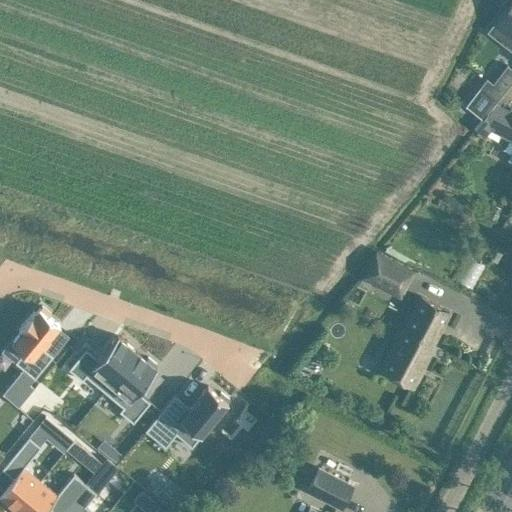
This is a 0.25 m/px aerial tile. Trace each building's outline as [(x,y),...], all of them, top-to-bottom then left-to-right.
[(507,5),(494,22),(511,35),(511,0),(503,0),(502,2),(507,5)] [(479,86),(465,104),(482,118),(485,114),(495,101),(511,80),(511,67),(506,64),(492,82),(486,77),(479,86)] [(488,112),(487,115),(496,120),(508,126),(511,128),(511,109),(495,101),(492,106),(489,111),(488,112)] [(496,120),(490,130),(503,136),(508,126),(496,120)] [(511,218),(507,216),(500,229),(511,235),(511,218)] [(376,251),(370,262),(381,268),(374,281),(400,295),(413,270),(376,251)] [(402,348),(389,373),(412,385),(429,353),(421,349),(427,339),(433,342),(449,310),(421,295),(405,325),(403,324),(393,343),(402,348)] [(13,339),(12,340),(23,349),(15,360),(34,376),(53,353),(42,344),(58,325),(60,322),(48,313),(51,311),(42,304),(40,306),(39,306),(36,310),(33,308),(18,327),(21,329),(13,339)] [(85,346),(68,367),(82,378),(86,373),(104,389),(136,349),(117,333),(98,356),(85,346)] [(136,349),(104,389),(123,404),(119,408),(133,419),(150,399),(137,388),(156,365),(154,364),(156,361),(148,354),(146,357),(136,349)] [(174,392),(145,427),(165,444),(175,431),(191,444),(228,400),(227,399),(229,397),(221,390),(218,392),(207,383),(190,405),(174,392)] [(45,413),(36,425),(47,434),(50,436),(59,425),(45,413)] [(13,476),(0,490),(0,494),(16,508),(40,478),(23,464),(40,444),(39,443),(28,434),(1,466),(13,476)] [(270,435),(261,443),(270,452),(278,444),(270,435)] [(112,442),(106,450),(116,458),(122,450),(112,442)] [(95,451),(87,461),(94,467),(102,458),(95,451)] [(102,460),(95,467),(108,477),(114,470),(102,460)] [(319,467),(307,489),(323,498),(341,507),(353,484),(335,475),(319,467)] [(40,478),(16,508),(21,511),(41,511),(48,504),(56,511),(58,511),(74,493),(85,480),(74,471),(57,491),(40,478)] [(96,511),(85,503),(96,490),(85,480),(74,493),(58,511),(96,511)] [(141,488),(134,497),(142,504),(150,495),(141,488)]
